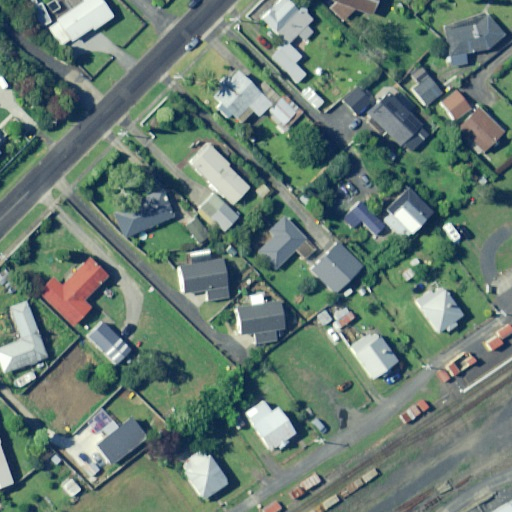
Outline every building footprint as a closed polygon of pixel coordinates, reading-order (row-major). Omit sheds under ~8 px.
[(44,13),(37,0),(24,0),(34,18),(44,13)] [(61,0),(69,11),(44,28),(59,49),(89,28),(91,30),(109,17),(97,0),(61,0)] [(305,28),(310,22),(288,0),(278,0),(259,19),(284,45),(295,34),(302,42),(311,34),(305,28)] [(366,16),(372,0),(326,0),(331,4),(326,10),(339,21),(351,11),(366,16)] [(500,35),(485,16),(439,26),(449,68),(464,65),(461,55),(502,46),(500,35)] [(269,56),(293,83),(302,74),(293,64),(298,59),(283,43),(269,56)] [(438,96),(416,66),(407,74),(415,85),(409,90),(423,107),(438,96)] [(252,91),(230,69),(215,85),(218,88),(209,97),(237,125),(249,112),(255,118),(264,109),(284,129),(300,113),(282,96),(278,100),(260,83),(252,91)] [(366,103),(354,90),(340,102),(353,116),(366,103)] [(468,112),(452,92),(438,104),(479,154),(501,135),(476,104),(468,112)] [(426,132),(383,95),(363,118),(406,155),(426,132)] [(227,165),(206,144),(186,164),(228,206),(245,188),(225,167),(227,165)] [(429,213),(403,189),(381,212),(386,217),(381,223),(401,242),(429,213)] [(169,218),(158,192),(109,214),(120,239),(169,218)] [(312,199),(305,192),(296,199),(303,207),(312,199)] [(235,218),(211,194),(197,208),(221,232),(235,218)] [(382,227),(357,203),(340,221),(350,230),(357,223),(372,237),(382,227)] [(293,204),(283,214),(297,228),(307,218),(293,204)] [(253,253),(272,271),(291,251),(301,260),(312,248),(280,217),(265,232),(270,236),(253,253)] [(205,238),(193,220),(183,226),(194,245),(205,238)] [(207,263),(205,252),(186,255),(188,264),(175,266),(180,295),(203,292),(204,302),(225,299),(219,261),(207,263)] [(104,276),(85,257),(58,285),(50,277),(34,292),(69,327),(87,308),(80,301),(104,276)] [(134,285),(118,269),(109,277),(125,293),(134,285)] [(440,329),(443,333),(453,326),(450,322),(458,317),(436,285),(411,302),(433,334),(440,329)] [(43,359),(23,302),(7,308),(19,341),(0,347),(0,373),(0,374),(43,359)] [(280,329),(275,302),(232,310),(237,337),(250,335),(252,345),(274,342),(272,331),(280,329)] [(350,319),(342,308),(331,317),(334,321),(330,324),(334,330),(350,319)] [(329,320),(324,311),(314,317),(320,326),(329,320)] [(511,332),(506,325),(493,334),(498,340),(511,332)] [(394,365),(372,331),(346,348),(368,382),(394,365)] [(499,345),(492,336),(481,345),(487,353),(499,345)] [(453,357),(440,365),(449,379),(462,371),(453,357)] [(267,413),(260,403),(242,415),(266,452),(291,436),(274,409),(267,413)] [(242,425),(233,413),(226,418),(234,430),(242,425)] [(141,440),(126,419),(92,445),(107,466),(141,440)] [(224,483),(204,456),(201,459),(197,453),(194,455),(189,448),(171,461),(200,501),(224,483)] [(0,487),(8,485),(0,460),(0,487)] [(77,491),(69,480),(60,487),(69,497),(77,491)]
